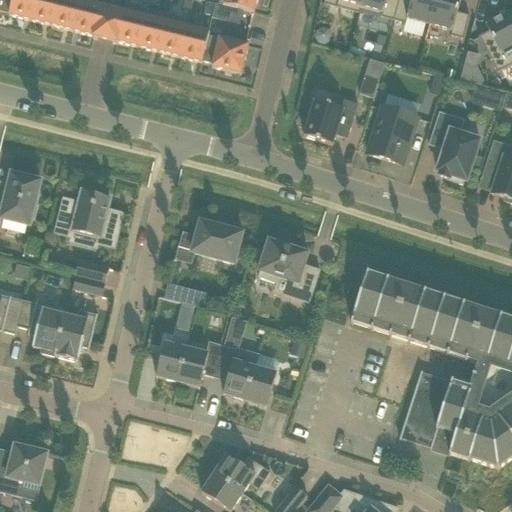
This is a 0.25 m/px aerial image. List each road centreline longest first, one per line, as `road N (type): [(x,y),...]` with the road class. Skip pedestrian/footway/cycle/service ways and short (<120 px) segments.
road 1 (residential): [(438,511),(404,494),(112,411)]
road 2 (residential): [(112,411),(176,140)]
road 3 (residential): [(511,242),(254,159)]
road 4 (residential): [(176,140),(0,95)]
road 5 (residential): [(254,159),(292,0)]
